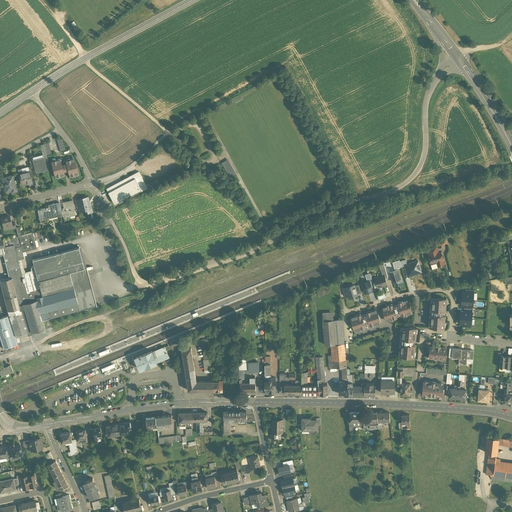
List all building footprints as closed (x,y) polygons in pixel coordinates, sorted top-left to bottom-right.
[(82,137),(94,174),(108,169),(96,132),(82,137)] [(62,139),(57,140),(60,151),(65,150),(62,139)] [(49,143),(43,144),(45,151),(46,155),(52,154),(49,143)] [(225,155),(221,157),(224,163),(229,172),(233,170),(225,155)] [(43,157),(32,160),(36,173),(47,170),(44,159),(44,157),(43,157)] [(74,158),(65,161),(66,164),(62,166),(63,171),(68,170),(70,176),(78,174),(74,158)] [(60,159),(51,162),(55,177),(64,175),(63,171),(62,166),(60,159)] [(29,171),(19,174),(22,185),(32,182),(30,175),(29,171)] [(133,174),(106,189),(114,203),(141,189),(134,177),(133,174)] [(13,176),(2,178),(6,192),(11,191),(12,192),(17,191),(13,176)] [(87,197),(75,200),(76,206),(80,205),(81,211),(87,210),(88,213),(92,212),(93,211),(91,204),(89,205),(87,197)] [(63,210),(61,210),(62,215),(64,215),(75,213),(72,200),(62,202),(63,207),(63,208),(63,210)] [(59,202),(52,204),(52,206),(40,209),(43,219),(43,218),(57,215),(57,216),(62,215),(61,210),(59,202)] [(10,216),(5,217),(5,216),(1,217),(3,227),(10,225),(12,225),(11,223),(10,216)] [(21,235),(18,236),(21,246),(22,252),(25,251),(36,248),(34,240),(32,233),(21,235)] [(23,297),(15,268),(19,267),(18,260),(15,248),(21,246),(18,236),(2,240),(4,247),(11,278),(0,279),(0,282),(7,310),(19,307),(19,305),(23,304),(24,303),(23,297)] [(436,241),(437,246),(448,243),(447,238),(436,241)] [(22,252),(21,246),(15,248),(18,260),(20,260),(23,259),(24,258),(23,256),(26,255),(25,251),(22,252)] [(79,248),(32,260),(35,271),(36,275),(33,276),(36,291),(37,293),(35,294),(27,296),(23,297),(24,303),(23,304),(32,332),(45,329),(45,327),(43,319),(53,317),(95,306),(79,248)] [(429,255),(431,264),(437,262),(438,266),(444,264),(443,261),(440,252),(438,253),(429,255)] [(393,263),(395,269),(401,267),(400,261),(399,260),(393,263)] [(417,272),(421,271),(418,261),(407,264),(404,265),(405,266),(405,267),(406,267),(407,270),(406,270),(408,275),(412,273),(413,275),(417,274),(417,272)] [(27,296),(23,282),(25,282),(24,277),(22,278),(21,274),(20,272),(21,272),(20,269),(19,267),(15,268),(23,297),(27,296)] [(397,270),(389,273),(392,282),(395,281),(397,282),(398,280),(400,279),(397,270)] [(35,271),(21,274),(22,278),(24,277),(25,282),(23,282),(27,296),(35,294),(35,292),(36,291),(33,276),(36,275),(35,271)] [(383,276),(375,278),(378,288),(387,285),(385,278),(384,275),(383,276)] [(370,283),(369,281),(367,281),(361,283),(364,293),(372,291),(370,283)] [(327,286),(317,290),(319,295),(329,291),(327,286)] [(350,286),(343,288),(345,296),(348,296),(349,298),(353,297),(358,295),(357,295),(355,286),(350,287),(350,286)] [(446,299),(431,298),(428,327),(444,328),(445,316),(441,316),(441,311),(445,311),(446,299)] [(408,300),(397,303),(398,305),(393,306),(393,304),(382,308),(386,321),(387,321),(388,322),(394,323),(395,318),(397,318),(396,316),(401,314),(401,316),(412,313),(408,300)] [(19,307),(7,310),(15,335),(27,333),(32,332),(23,304),(19,305),(19,307)] [(376,309),(366,313),(366,315),(362,316),(361,314),(350,317),(355,332),(381,324),(376,309)] [(8,315),(0,317),(0,339),(3,349),(17,344),(8,315)] [(344,342),(342,319),(323,321),(325,345),(331,345),(332,355),(333,368),(342,367),(346,366),(344,342)] [(406,327),(401,327),(398,356),(414,357),(415,345),(411,345),(411,340),(415,340),(416,328),(406,327)] [(383,330),(357,338),(359,344),(385,336),(383,330)] [(211,372),(211,371),(210,367),(207,339),(201,340),(205,373),(211,372)] [(430,346),(430,347),(429,347),(429,350),(430,350),(429,357),(445,359),(446,348),(440,347),(440,346),(436,346),(436,347),(430,346)] [(165,347),(152,352),(156,358),(156,362),(169,357),(166,351),(165,347)] [(462,348),(453,347),(453,358),(460,359),(460,365),(467,365),(467,363),(467,358),(470,358),(471,349),(462,349),(462,348)] [(212,381),(196,381),(191,348),(182,349),(188,391),(213,391),(212,381)] [(152,351),(135,358),(140,370),(157,363),(156,362),(156,358),(152,352),(152,351)] [(323,356),(315,357),(316,367),(317,372),(318,380),(321,379),(325,379),(323,356)] [(445,359),(429,357),(425,357),(424,368),(426,368),(444,369),(445,359)] [(259,362),(248,362),(249,369),(249,371),(259,371),(259,362)] [(10,365),(0,369),(0,373),(1,376),(13,371),(10,365)] [(271,379),(271,380),(267,380),(267,382),(265,382),(265,391),(271,391),(272,392),(274,392),(275,391),(275,387),(276,387),(276,379),(271,379)] [(223,380),(219,380),(219,381),(212,381),(213,391),(223,391),(223,381),(223,380)] [(343,381),(339,382),(339,394),(349,394),(348,383),(348,381),(343,381)] [(381,381),(381,387),(381,393),(386,393),(386,394),(389,394),(389,393),(394,393),(394,387),(394,381),(381,381)] [(431,383),(424,382),(422,395),(442,397),(443,384),(435,383),(435,382),(432,382),(431,382),(431,383)] [(242,383),(240,383),(240,391),(251,391),(250,383),(242,383)] [(373,383),(366,383),(366,384),(364,384),(364,386),(364,394),(375,395),(375,385),(373,385),(373,383)] [(321,384),(318,384),(318,385),(320,394),(327,394),(327,384),(321,384)] [(406,384),(401,384),(397,384),(397,386),(400,386),(400,394),(409,394),(410,386),(406,386),(406,384)] [(292,385),(284,385),(284,387),(283,387),(283,391),(284,391),(284,394),(292,394),(292,385)] [(296,385),(292,385),(292,394),(301,394),(301,385),(296,385)] [(307,385),(301,385),(301,394),(320,394),(318,385),(316,385),(307,385)] [(353,386),(352,386),(352,394),(364,394),(364,386),(362,386),(353,386)] [(458,389),(449,388),(449,397),(457,398),(458,389)] [(461,389),(458,389),(457,398),(465,399),(466,390),(461,389)] [(489,391),(480,390),(480,400),(488,401),(489,391)] [(508,393),(504,392),(503,402),(511,402),(511,393),(510,393),(509,394),(508,394),(508,393)] [(246,420),(246,411),(236,411),(233,411),(223,411),(223,420),(226,420),(229,420),(238,420),(246,420)] [(191,412),(179,413),(179,422),(191,422),(191,412)] [(200,412),(191,412),(191,422),(193,422),(193,421),(197,421),(197,423),(200,423),(200,412)] [(361,412),(350,412),(350,421),(353,421),(361,422),(361,412)] [(377,412),(372,413),(372,412),(369,413),(369,416),(370,416),(370,420),(371,421),(372,422),(378,421),(377,412)] [(386,412),(377,412),(378,421),(381,421),(386,421),(386,412)] [(171,415),(156,417),(157,426),(158,428),(173,427),(171,415)] [(409,415),(401,415),(401,418),(400,418),(400,421),(402,421),(402,424),(407,423),(410,423),(409,415)] [(156,417),(146,418),(147,421),(145,422),(146,424),(147,423),(147,427),(151,427),(157,426),(156,417)] [(310,418),(302,418),(302,425),(302,429),(302,432),(302,433),(310,433),(309,433),(309,429),(313,429),(313,420),(310,420),(310,418)] [(283,420),(272,420),(272,424),(272,428),(272,431),(272,432),(276,432),(279,432),(279,434),(283,434),(283,428),(283,424),(283,420)] [(130,421),(118,424),(120,434),(132,432),(130,421)] [(371,421),(370,423),(366,423),(367,429),(379,428),(378,421),(372,422),(371,421)] [(118,424),(107,426),(108,436),(120,434),(118,424)] [(100,427),(92,428),(92,429),(93,436),(93,437),(102,435),(100,427)] [(85,429),(77,431),(78,439),(79,439),(81,439),(82,442),(87,441),(87,439),(85,429)] [(70,432),(60,434),(62,443),(66,443),(66,444),(72,443),(70,432)] [(208,458),(214,457),(210,436),(196,439),(198,454),(206,453),(204,440),(206,439),(207,443),(209,443),(210,448),(206,448),(208,458)] [(40,438),(28,440),(28,441),(30,446),(31,451),(42,448),(40,438)] [(498,439),(487,438),(485,454),(489,454),(488,458),(495,459),(496,455),(498,446),(498,439)] [(18,443),(17,443),(10,445),(13,457),(17,455),(18,457),(23,456),(19,444),(18,444),(18,443)] [(49,452),(44,455),(48,462),(53,460),(49,452)] [(258,456),(252,457),(252,460),(250,461),(251,466),(247,467),(248,473),(261,470),(258,456)] [(495,459),(488,458),(487,474),(493,475),(495,459)] [(511,463),(500,462),(500,460),(495,459),(493,475),(504,477),(511,477),(511,463)] [(68,486),(55,461),(47,465),(56,481),(54,482),(57,490),(68,486)] [(278,467),(279,475),(291,472),(290,465),(283,466),(278,467)] [(41,478),(38,471),(33,473),(33,474),(34,474),(35,479),(41,478)] [(237,471),(229,472),(231,482),(239,480),(237,471)] [(229,472),(221,474),(223,484),(231,482),(229,472)] [(33,474),(27,476),(29,487),(33,486),(33,485),(34,485),(35,485),(36,484),(35,479),(34,474),(33,474)] [(110,475),(104,476),(109,499),(115,498),(110,475)] [(210,477),(206,478),(206,481),(208,487),(208,488),(217,486),(214,476),(212,477),(212,475),(210,476),(210,477)] [(20,477),(21,483),(22,487),(22,488),(23,488),(24,488),(24,487),(25,487),(25,488),(29,487),(27,476),(20,477)] [(200,480),(198,480),(197,477),(192,478),(192,481),(191,482),(193,491),(202,489),(200,480)] [(13,479),(0,481),(0,493),(15,489),(14,485),(13,479)] [(93,479),(83,483),(91,499),(100,494),(93,479)] [(284,481),(281,481),(282,488),(294,486),(293,479),(292,479),(284,481)] [(182,486),(178,486),(179,494),(187,492),(186,485),(182,486)] [(294,486),(282,488),(284,495),(293,493),(296,492),(294,486)] [(170,487),(160,489),(161,491),(164,491),(165,495),(165,499),(172,498),(171,495),(170,488),(170,487)] [(153,493),(148,494),(150,502),(151,504),(160,503),(158,496),(154,496),(153,493)] [(261,494),(259,494),(259,493),(249,495),(250,496),(251,503),(256,502),(258,507),(268,504),(265,494),(262,495),(261,494)] [(63,497),(58,498),(58,499),(61,511),(66,510),(73,508),(69,495),(63,497)] [(250,496),(243,498),(244,505),(251,503),(250,496)] [(297,499),(288,501),(289,511),(292,511),(299,511),(299,507),(298,504),(297,499)] [(123,504),(124,511),(128,511),(141,509),(139,500),(123,504)] [(35,501),(27,502),(29,511),(37,509),(35,503),(35,501)] [(99,501),(92,503),(94,510),(100,508),(99,501)] [(27,502),(20,504),(21,506),(22,511),(24,511),(29,511),(27,502)] [(223,511),(221,502),(212,504),(213,509),(213,511),(223,511)]
